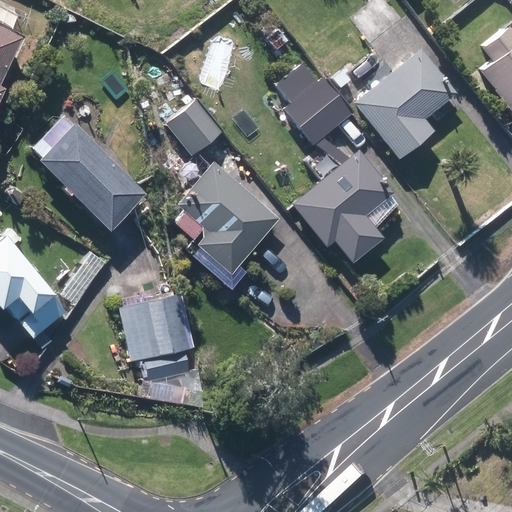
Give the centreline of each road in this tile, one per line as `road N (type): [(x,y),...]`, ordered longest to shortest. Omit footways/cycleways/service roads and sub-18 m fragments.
road 1 (tertiary): [(346,445),(511,312)]
road 2 (tertiary): [(0,448),(95,490),(124,511)]
road 3 (tertiary): [(231,511),(290,466),(346,445)]
